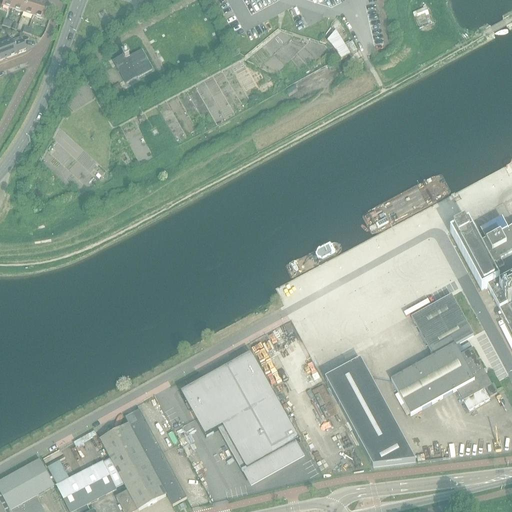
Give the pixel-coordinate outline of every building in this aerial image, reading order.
[(2,0),(1,6),(12,9),(14,0),(2,0)] [(14,0),(12,9),(22,13),(26,0),(14,0)] [(34,0),(26,0),(22,13),(32,16),(37,1),(34,0)] [(37,1),(32,16),(43,20),(48,4),(37,1)] [(425,8),(412,13),(418,29),(432,23),(425,8)] [(352,41),(345,45),(336,31),(327,42),(335,51),(341,60),(357,51),(352,41)] [(15,53),(25,49),(22,41),(12,45),(11,41),(0,44),(0,60),(8,58),(16,55),(15,53)] [(126,84),(152,70),(142,51),(129,57),(127,53),(122,56),(123,57),(114,62),(126,84)] [(450,234),(463,259),(481,291),(486,288),(511,335),(511,228),(486,243),(482,236),(474,235),(468,225),(450,234)] [(411,317),(428,348),(433,358),(391,381),(410,417),(457,391),(463,402),(485,388),(490,397),(497,393),(472,348),(464,352),(460,354),(455,346),(464,341),(473,336),(468,325),(451,295),(411,317)] [(222,427),(253,482),(302,455),(295,444),(299,441),(250,354),(180,393),(205,437),(222,427)] [(415,462),(371,381),(360,361),(325,380),(373,468),(415,462)] [(139,411),(125,419),(167,496),(173,507),(187,499),(139,411)] [(99,442),(109,461),(123,486),(126,493),(116,498),(123,511),(137,511),(166,497),(128,426),(99,442)] [(0,482),(0,493),(10,511),(9,511),(8,511),(19,511),(39,502),(36,497),(54,487),(39,461),(0,482)] [(123,486),(109,461),(104,464),(103,463),(56,487),(68,511),(94,511),(92,511),(90,511),(87,506),(117,490),(117,489),(123,486)] [(44,511),(39,502),(19,511),(44,511)]
